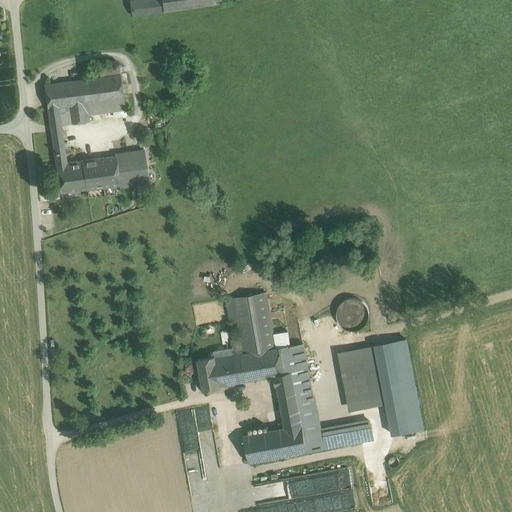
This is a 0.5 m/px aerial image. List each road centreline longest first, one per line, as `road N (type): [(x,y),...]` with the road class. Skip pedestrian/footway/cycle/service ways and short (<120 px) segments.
road 1 (track): [(511,293),(326,352),(337,417),(378,412),(382,443),(243,472),(228,397),(192,401)]
road 2 (unclassified): [(26,128),(58,511)]
road 3 (unclassified): [(14,0),(26,128)]
